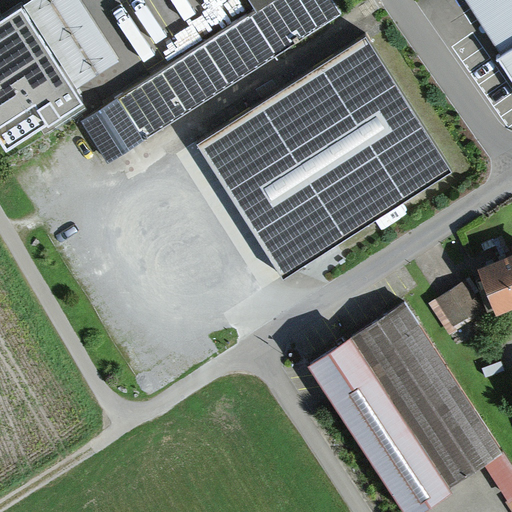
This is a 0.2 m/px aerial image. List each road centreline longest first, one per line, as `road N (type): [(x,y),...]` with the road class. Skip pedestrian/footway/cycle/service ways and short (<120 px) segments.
road 1 (residential): [(511,173),(254,347),(144,407)]
road 2 (residential): [(511,169),(402,0)]
road 3 (track): [(359,511),(254,347)]
road 4 (track): [(0,499),(144,407)]
